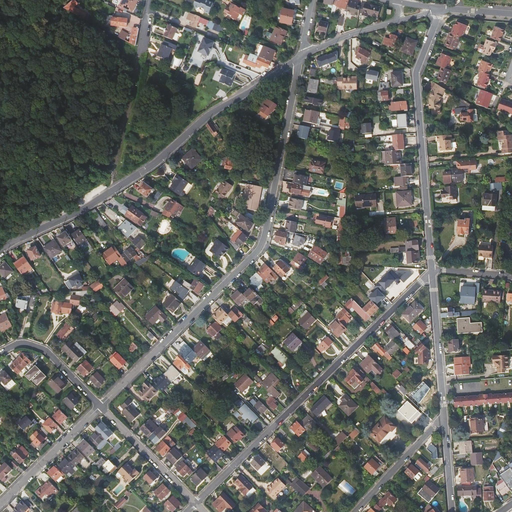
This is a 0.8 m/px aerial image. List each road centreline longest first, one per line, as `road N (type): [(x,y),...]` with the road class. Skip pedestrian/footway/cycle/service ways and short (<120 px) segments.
road 1 (residential): [(100,405),(261,248),(301,54)]
road 2 (residential): [(196,503),(432,270)]
road 3 (residential): [(439,8),(416,71),(432,270)]
road 4 (tertiary): [(112,192),(212,111),(301,54)]
road 5 (unclassified): [(112,192),(148,0)]
road 6 (residential): [(432,270),(443,416)]
road 7 (residential): [(0,503),(100,405)]
road 8 (residential): [(100,405),(196,503)]
road 9 (residential): [(354,511),(443,416)]
road 10 (residential): [(100,405),(46,350),(19,343),(0,352)]
